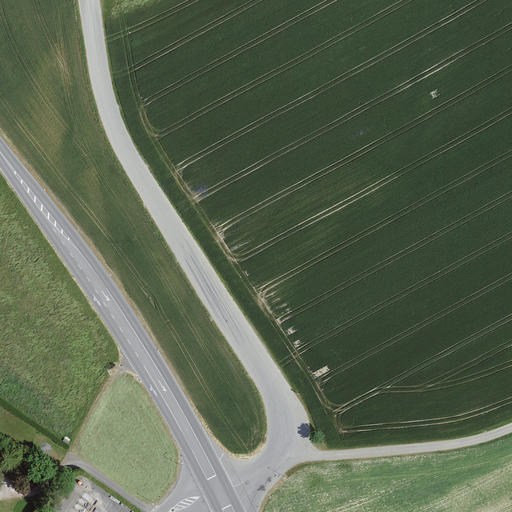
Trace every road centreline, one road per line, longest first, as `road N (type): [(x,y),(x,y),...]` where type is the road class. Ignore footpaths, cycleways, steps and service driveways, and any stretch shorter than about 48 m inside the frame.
road 1 (unclassified): [(217,489),(275,456),(279,397),(123,148),(103,91),(88,0)]
road 2 (secondary): [(0,149),(163,386),(217,489)]
